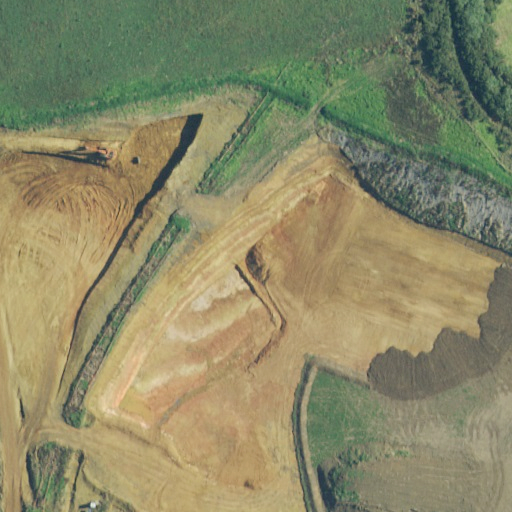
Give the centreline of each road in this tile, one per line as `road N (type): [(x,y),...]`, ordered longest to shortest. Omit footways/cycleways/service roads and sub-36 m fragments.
road 1 (track): [(0,346),(19,451),(17,511)]
road 2 (track): [(511,134),(498,132),(446,39),(438,0)]
